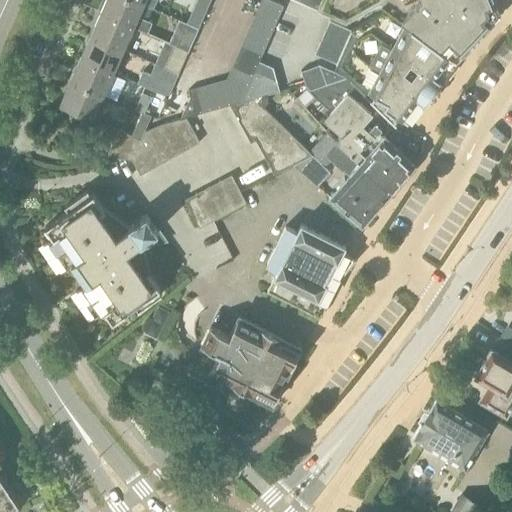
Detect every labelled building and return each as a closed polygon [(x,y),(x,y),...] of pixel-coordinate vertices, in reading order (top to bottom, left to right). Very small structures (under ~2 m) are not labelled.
[(135,0),(105,0),(101,12),(133,27),(148,33),(152,22),(138,16),(144,3),(135,0)] [(262,0),(261,4),(281,12),(284,6),(270,0),(262,0)] [(321,0),(317,10),(345,22),(379,3),(386,8),(455,61),(500,14),(494,0),(321,0)] [(276,22),(281,12),(261,4),(257,13),(276,22)] [(329,19),(315,54),(337,63),(348,77),(356,84),(395,123),(396,122),(394,120),(398,116),(407,123),(408,122),(407,121),(422,102),(424,104),(440,82),(439,81),(453,62),(454,62),(455,61),(386,8),(352,29),(329,19)] [(101,12),(91,34),(124,49),(133,27),(101,12)] [(272,31),(276,22),(257,13),(253,23),(272,31)] [(179,22),(170,43),(174,45),(188,51),(197,30),(179,22)] [(268,40),(272,31),(253,23),(249,32),(268,40)] [(264,49),(268,40),(249,32),(245,41),(264,49)] [(91,34),(81,58),(113,72),(124,49),(91,34)] [(165,41),(155,64),(178,74),(188,51),(174,45),(170,43),(165,41)] [(260,59),(264,49),(245,41),(241,50),(260,59)] [(259,61),(260,59),(241,50),(236,59),(257,68),(260,61),(259,61)] [(81,58),(71,80),(103,95),(113,72),(81,58)] [(253,78),(257,68),(236,59),(232,69),(253,78)] [(243,101),(254,98),(280,91),(273,67),(260,61),(257,68),(253,78),(247,93),(243,101)] [(142,71),(137,83),(168,97),(171,90),(173,85),(178,74),(155,64),(150,75),(142,71)] [(309,91),(348,77),(335,71),(319,65),(319,64),(315,66),(301,71),(307,89),(308,92),(309,91)] [(247,93),(253,78),(232,69),(227,80),(232,86),(247,93)] [(309,91),(331,111),(324,119),(343,136),(337,142),(359,163),(360,163),(391,191),(415,164),(384,135),(383,136),(376,129),(371,134),(361,125),(371,112),(349,93),(356,84),(348,77),(309,91)] [(71,80),(60,104),(93,118),(103,95),(71,80)] [(243,101),(247,93),(232,86),(227,80),(220,82),(227,106),(229,105),(243,101)] [(218,108),(227,106),(220,82),(210,85),(218,108)] [(208,111),(218,108),(210,85),(200,87),(208,111)] [(180,119),(186,117),(208,111),(200,87),(189,91),(189,89),(188,90),(190,97),(189,99),(180,119)] [(135,109),(142,112),(142,111),(144,112),(151,97),(142,93),(135,109)] [(294,166),(314,156),(254,98),(243,101),(229,105),(250,143),(255,140),(274,174),(292,165),(294,166)] [(140,139),(144,131),(151,115),(144,112),(142,111),(142,112),(132,135),(131,135),(134,137),(140,139)] [(199,142),(186,117),(180,119),(161,124),(144,131),(140,139),(134,137),(131,135),(131,136),(118,130),(106,157),(131,160),(140,175),(199,142)] [(327,132),(309,151),(314,156),(319,161),(325,155),(342,171),(343,170),(349,175),(330,196),(362,224),(391,191),(360,163),(359,163),(337,142),(336,141),(327,132)] [(314,156),(294,166),(317,186),(330,171),(314,156)] [(246,203),(231,174),(184,199),(199,228),(246,203)] [(67,210),(45,226),(53,237),(47,240),(67,267),(72,264),(86,284),(81,287),(100,314),(105,311),(113,321),(134,306),(138,311),(162,294),(158,289),(160,288),(148,271),(143,274),(128,253),(158,231),(146,214),(128,226),(116,235),(100,214),(105,210),(93,193),(91,194),(88,189),(64,206),(67,210)] [(286,225),(266,265),(277,271),(267,290),(320,317),(340,277),(348,268),(338,260),(345,246),(301,223),(297,231),(286,225)] [(211,326),(201,344),(220,354),(210,373),(273,404),(302,347),(239,316),(229,336),(211,326)] [(511,327),(506,324),(499,336),(511,344),(511,327)] [(511,360),(491,348),(475,375),(490,384),(479,401),(506,417),(511,407),(511,360)] [(436,399),(414,437),(465,468),(487,430),(436,399)] [(0,463),(1,463),(0,462),(0,511),(12,511),(20,507),(0,475),(0,463)] [(461,494),(451,511),(481,511),(485,507),(461,494)]
